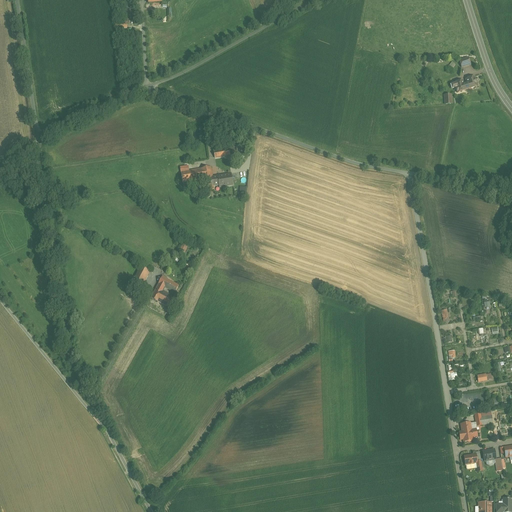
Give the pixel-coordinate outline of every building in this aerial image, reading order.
[(468,58),(460,60),(462,67),(471,65),(468,58)] [(474,76),(466,79),(467,83),(463,84),(462,80),(454,83),(457,93),(477,86),(474,76)] [(228,146),(213,149),(215,158),(230,155),(228,146)] [(211,167),(201,169),(181,172),(184,189),(191,188),(190,182),(203,180),(205,192),(214,190),(214,186),(212,177),(211,167)] [(231,174),(212,177),(214,186),(219,185),(220,187),(233,185),(231,174)] [(184,243),(181,250),(187,252),(189,245),(184,243)] [(150,272),(141,267),(134,281),(142,286),(150,272)] [(179,286),(163,277),(154,293),(161,297),(164,291),(165,288),(175,293),(179,286)] [(142,286),(134,281),(131,285),(140,290),(142,286)] [(144,295),(132,289),(128,296),(140,302),(144,295)] [(164,291),(161,297),(154,293),(151,298),(167,307),(173,297),(164,291)] [(482,418),(475,419),(477,426),(493,424),(492,416),(482,418)] [(471,431),(470,424),(461,425),(462,432),(460,433),(461,440),(464,440),(464,442),(468,442),(469,442),(471,442),(472,441),(473,441),(472,438),(477,437),(476,430),(471,431)] [(494,450),(488,451),(483,452),(484,462),(496,460),(494,450)] [(476,455),(464,457),(466,465),(470,465),(473,464),(476,464),(477,463),(477,462),(476,455)] [(511,499),(504,499),(505,499),(505,505),(497,505),(496,511),(511,511),(511,504),(511,499)] [(488,504),(479,503),(479,508),(481,508),(480,511),(489,511),(491,511),(491,507),(488,507),(488,504)]
